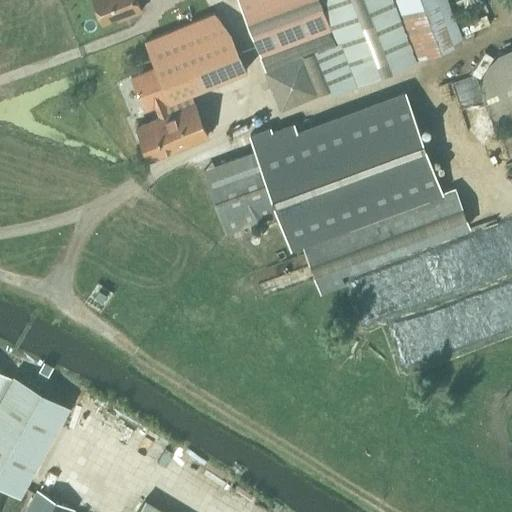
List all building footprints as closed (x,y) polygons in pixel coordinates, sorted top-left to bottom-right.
[(94,0),(103,21),(126,12),(127,16),(142,10),(137,0),(94,0)] [(239,0),(256,43),(327,16),(336,40),(316,48),(332,90),(357,80),(356,77),(462,37),(448,0),(239,0)] [(160,69),(135,79),(146,105),(147,107),(148,107),(150,108),(151,107),(156,105),(160,116),(137,126),(150,158),(208,135),(195,102),(186,106),(181,95),(247,68),(233,35),(217,15),(149,43),(160,69)] [(485,108),(487,111),(489,113),(491,116),(494,119),(497,121),(500,123),(503,124),(506,126),(509,127),(511,127),(511,47),(510,48),(506,49),(503,50),(500,52),(497,54),(494,56),(491,58),(489,61),(487,64),(485,67),(483,70),(482,73),(481,77),(480,80),(480,84),(479,87),(479,91),(480,94),(481,98),(482,101),(483,104),(485,108)] [(304,243),(322,291),(343,283),(339,271),(468,224),(454,186),(442,191),(405,91),(255,147),(256,150),(203,169),(225,229),(278,210),(292,247),(304,243)] [(44,365),(38,374),(47,379),(52,370),(44,365)] [(12,370),(11,372),(0,366),(0,477),(20,489),(69,401),(12,370)] [(72,511),(75,508),(37,488),(25,511),(72,511)] [(137,511),(159,511),(143,502),(137,511)]
